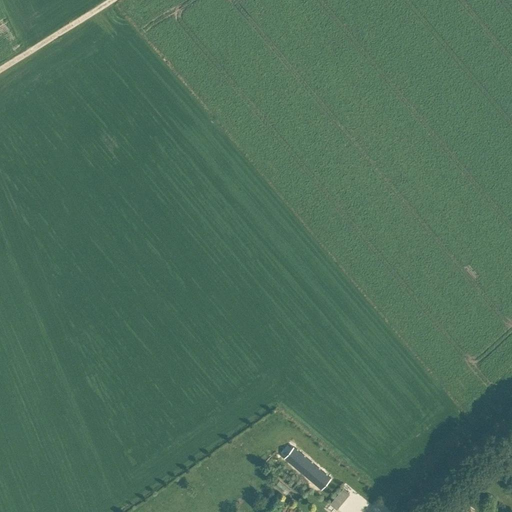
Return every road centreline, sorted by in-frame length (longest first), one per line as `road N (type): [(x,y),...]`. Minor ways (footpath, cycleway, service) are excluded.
road 1 (track): [(0,70),(113,0)]
road 2 (track): [(421,511),(511,424)]
